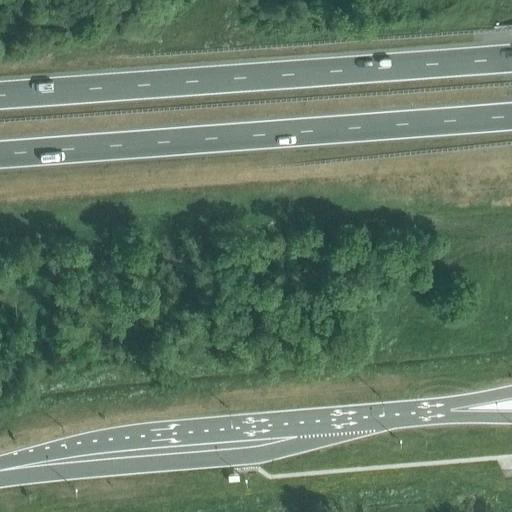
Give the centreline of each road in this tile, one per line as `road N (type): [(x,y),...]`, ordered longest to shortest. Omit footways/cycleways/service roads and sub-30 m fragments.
road 1 (trunk): [(0,153),(511,115)]
road 2 (trunk): [(511,59),(0,96)]
road 3 (trunk): [(0,464),(119,444),(449,418)]
